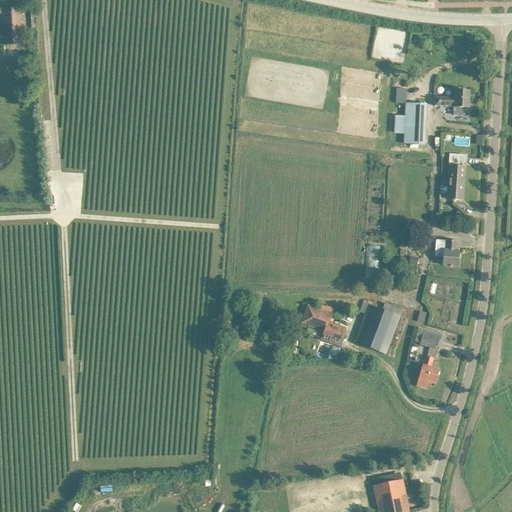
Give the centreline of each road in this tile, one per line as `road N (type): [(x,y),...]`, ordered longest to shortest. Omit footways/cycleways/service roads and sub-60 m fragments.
road 1 (unclassified): [(433,511),(481,319),(501,19)]
road 2 (unknown): [(44,0),(62,217)]
road 3 (tertiary): [(329,0),(501,19)]
road 4 (unknown): [(453,425),(396,405),(339,347)]
